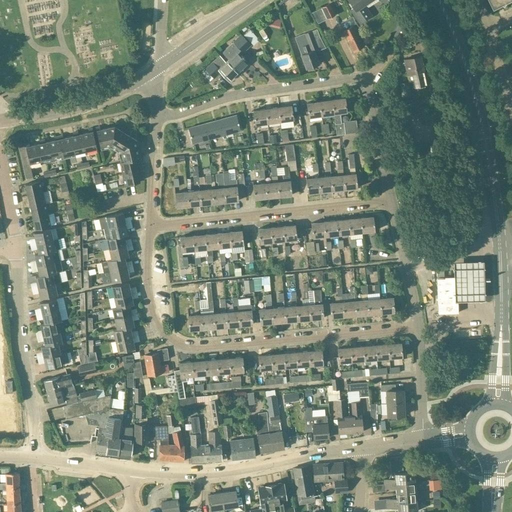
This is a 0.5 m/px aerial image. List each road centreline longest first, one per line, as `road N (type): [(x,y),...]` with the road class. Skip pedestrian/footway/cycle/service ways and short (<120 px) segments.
road 1 (secondary): [(499,405),(499,231),(470,75),(439,0)]
road 2 (residential): [(149,227),(151,309),(178,344),(418,327)]
road 3 (residential): [(149,227),(391,200)]
road 4 (tertiary): [(128,469),(191,475),(362,447)]
road 5 (residential): [(156,115),(365,77)]
road 6 (residential): [(33,458),(15,251)]
road 7 (tertiary): [(0,120),(82,105),(153,72)]
road 8 (residential): [(418,327),(391,200)]
road 9 (residential): [(391,200),(365,77)]
